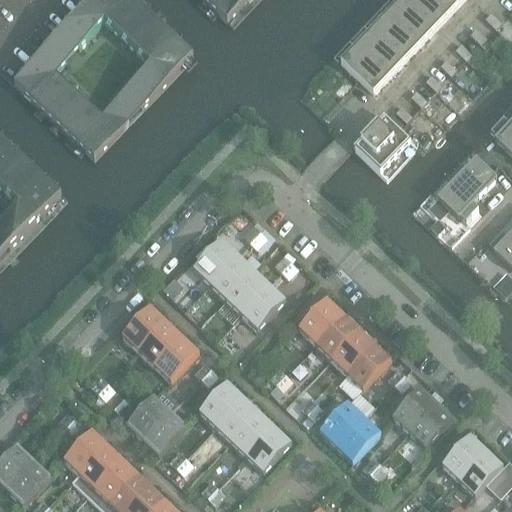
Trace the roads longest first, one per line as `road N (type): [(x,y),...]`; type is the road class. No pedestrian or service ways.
road 1 (residential): [(511,408),(274,182),(252,173),(226,187),(0,428)]
road 2 (residential): [(483,0),(348,140)]
